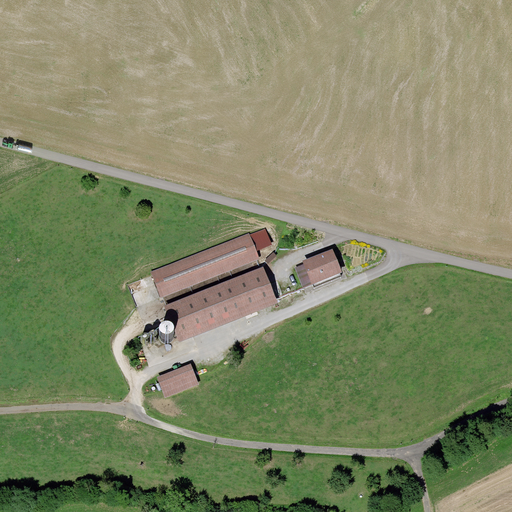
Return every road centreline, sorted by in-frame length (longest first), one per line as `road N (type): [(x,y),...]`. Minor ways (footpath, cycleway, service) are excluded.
road 1 (residential): [(0,142),(511,273)]
road 2 (track): [(132,414),(227,442),(410,453),(511,403)]
road 3 (track): [(0,410),(132,414)]
